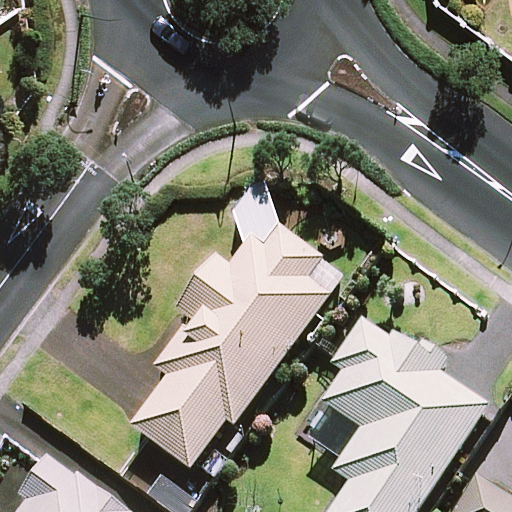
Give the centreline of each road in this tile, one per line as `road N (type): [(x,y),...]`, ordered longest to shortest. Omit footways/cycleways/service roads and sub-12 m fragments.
road 1 (residential): [(0,282),(168,61)]
road 2 (tertiary): [(304,41),(511,196)]
road 3 (tertiary): [(304,41),(255,77),(195,76),(168,61)]
